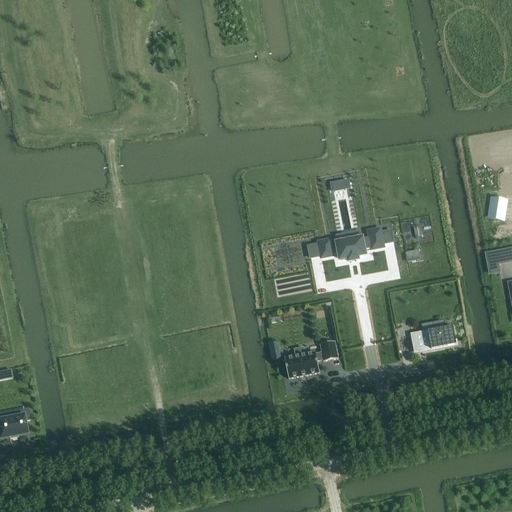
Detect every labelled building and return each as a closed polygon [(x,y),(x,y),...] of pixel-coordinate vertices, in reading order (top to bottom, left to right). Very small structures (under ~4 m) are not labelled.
[(348,178),(329,182),(331,191),(350,188),(350,187),(350,185),(348,178)] [(492,199),(489,218),(503,220),(506,201),(492,199)] [(419,225),(413,226),(415,238),(421,236),(419,225)] [(331,238),(316,241),(320,260),(335,257),(337,257),(338,262),(346,261),(347,264),(360,261),(360,258),(368,257),(366,249),(370,248),(370,251),(385,249),(384,245),(394,243),(392,230),(382,232),(381,228),(366,231),(367,235),(364,236),(334,242),(332,242),(331,238)] [(497,251),(484,253),(489,275),(501,273),(499,265),(501,265),(498,250),(497,251)] [(419,251),(405,253),(407,263),(420,260),(419,251)] [(421,332),(411,334),(414,350),(415,352),(433,349),(452,345),(451,339),(453,339),(455,338),(452,327),(445,328),(429,332),(429,333),(429,334),(424,335),(422,335),(421,332)] [(278,341),(268,343),(270,350),(279,348),(278,341)] [(295,357),(285,359),(285,361),(289,380),(320,374),(317,362),(323,361),(323,362),(338,359),(335,342),(320,345),(321,353),(316,354),(315,353),(305,355),(304,348),(294,350),(295,357)] [(279,348),(270,350),(272,362),(282,360),(279,348)] [(215,368),(199,371),(202,386),(218,383),(220,392),(237,389),(232,363),(215,366),(215,368)] [(12,371),(0,373),(0,382),(14,380),(12,371)] [(74,400),(69,401),(73,422),(102,416),(99,403),(105,402),(105,403),(120,401),(116,384),(102,386),(104,396),(98,397),(98,396),(83,398),(82,392),(73,393),(74,400)] [(0,439),(29,434),(26,422),(25,413),(6,417),(5,413),(0,413),(0,439)]
